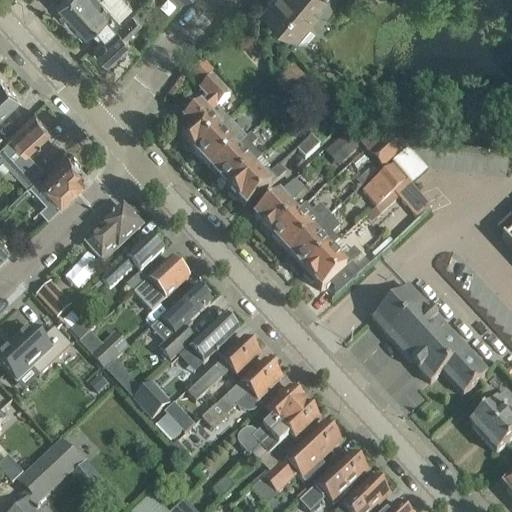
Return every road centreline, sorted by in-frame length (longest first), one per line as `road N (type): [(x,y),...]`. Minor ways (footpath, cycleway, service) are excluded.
road 1 (tertiary): [(460,511),(133,157)]
road 2 (residential): [(0,285),(133,157)]
road 3 (residential): [(107,128),(215,0)]
road 4 (tertiary): [(107,128),(0,13)]
